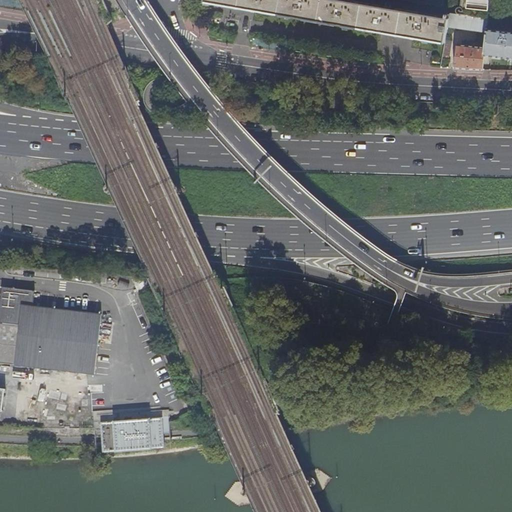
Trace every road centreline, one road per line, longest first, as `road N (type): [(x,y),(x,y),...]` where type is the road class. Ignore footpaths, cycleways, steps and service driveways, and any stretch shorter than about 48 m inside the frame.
road 1 (motorway): [(511,157),(76,141)]
road 2 (primary): [(138,0),(243,140),(373,256)]
road 3 (motorway): [(181,232),(438,315),(511,328)]
road 4 (motorway): [(181,232),(333,238),(511,228)]
road 5 (secondary): [(511,90),(395,84),(189,53)]
road 6 (motorway): [(0,209),(181,232)]
road 7 (primary): [(373,256),(420,291),(511,310)]
road 8 (motorway): [(373,256),(426,279),(511,279)]
